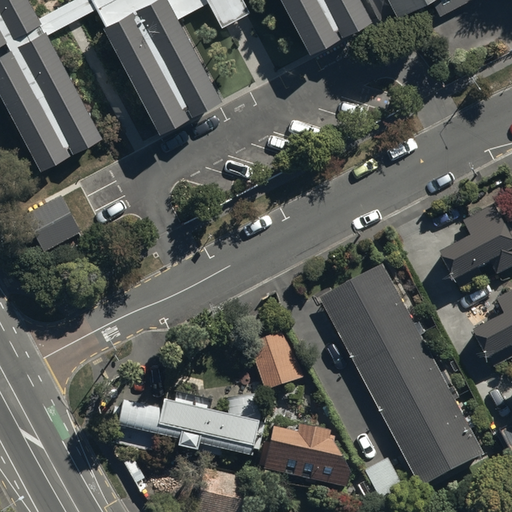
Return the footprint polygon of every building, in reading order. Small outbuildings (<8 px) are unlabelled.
[(63,0),(35,15),(27,0),(0,0),(0,38),(5,36),(10,46),(0,50),(0,97),(36,167),(99,134),(48,34),(96,9),(158,129),(219,97),(178,18),(205,4),(218,27),(248,12),(242,0),(276,0),(301,48),(365,15),(356,0),(63,0)] [(368,0),(381,25),(430,1),(437,16),(468,0),(368,0)] [(60,197),(23,216),(43,254),(80,235),(60,197)] [(474,236),(442,254),(458,282),(490,264),(499,279),(511,271),(511,229),(497,203),(466,220),(474,236)] [(382,265),(321,298),(423,490),(484,457),(382,265)] [(507,314),(476,331),(490,358),(511,346),(511,294),(500,301),(507,314)] [(287,331),(248,345),(265,392),(304,379),(287,331)] [(123,401),(113,442),(153,452),(157,436),(179,441),(178,448),(197,452),(198,445),(251,457),(260,422),(257,397),(227,400),(225,416),(206,411),(207,405),(175,397),(173,404),(163,401),(161,410),(123,401)] [(511,424),(501,430),(511,451),(511,424)] [(295,433),(272,428),(263,471),(342,488),(346,471),(333,444),(333,439),(328,438),(329,433),(296,427),(295,433)] [(387,459),(364,471),(383,505),(405,493),(387,459)] [(242,511),(250,479),(202,468),(191,511),(242,511)]
